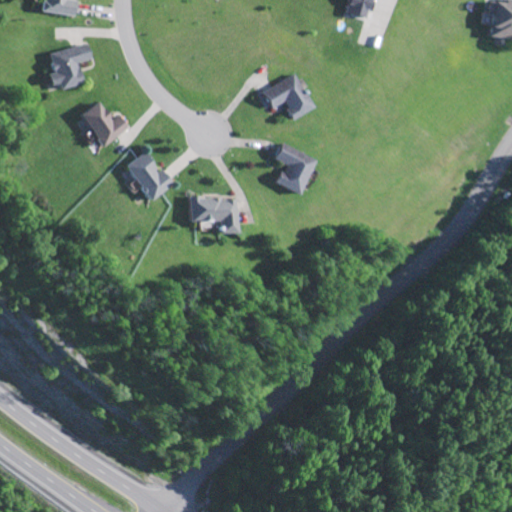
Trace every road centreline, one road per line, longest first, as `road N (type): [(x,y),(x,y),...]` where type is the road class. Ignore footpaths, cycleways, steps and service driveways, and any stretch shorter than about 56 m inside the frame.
road 1 (residential): [(159,511),(437,247),(511,141)]
road 2 (trunk): [(164,511),(0,386)]
road 3 (residential): [(125,0),(142,71),(209,133)]
